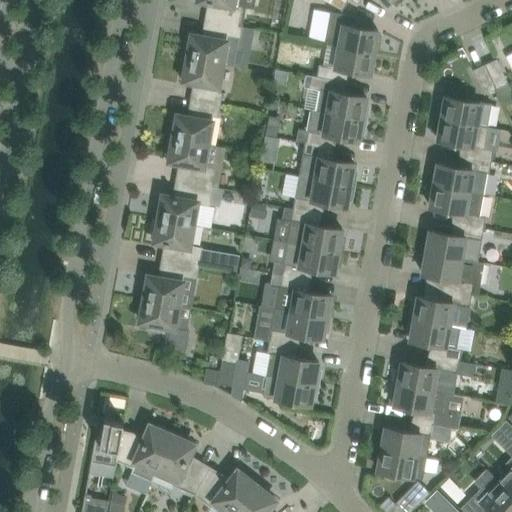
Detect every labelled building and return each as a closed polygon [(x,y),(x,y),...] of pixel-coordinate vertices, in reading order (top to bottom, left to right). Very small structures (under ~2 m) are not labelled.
[(243,0),(201,0),(213,2),(210,19),(239,24),(243,5),(243,0)] [(375,52),(379,30),(351,25),(353,15),(332,11),(326,42),(325,42),(325,43),(340,45),(375,52)] [(228,35),(241,37),(243,25),(239,24),(210,19),(207,36),(193,34),(191,40),(188,40),(185,56),(223,63),(228,35)] [(371,74),(375,52),(340,45),(336,67),(320,64),(318,75),(343,80),(345,69),(371,74)] [(218,91),(223,63),(185,56),(182,72),(186,73),(184,80),(199,82),(195,99),(221,104),(223,92),(218,91)] [(497,59),(486,64),(496,87),(508,82),(497,59)] [(496,87),(486,64),(475,69),(485,92),(496,87)] [(367,96),(341,91),(343,80),(318,75),(306,73),(304,85),(320,88),(316,109),(367,118),(369,104),(366,104),(367,96)] [(495,104),(481,102),(446,95),(442,117),(477,124),(490,126),(495,104)] [(219,116),(221,104),(195,99),(192,116),(178,114),(177,121),(174,120),(171,136),(209,143),(214,115),(219,116)] [(364,133),(367,118),(316,109),(312,109),(308,130),(299,129),(297,140),(306,141),(330,146),(333,135),(359,140),(360,132),(364,133)] [(490,126),(477,124),(442,117),(438,139),(469,145),(467,156),(492,160),(494,149),(486,147),(490,126)] [(205,164),(209,143),(171,136),(168,152),(171,153),(170,160),(184,163),(181,179),(214,186),(218,166),(205,164)] [(357,170),(353,170),(355,162),(328,157),(330,146),(306,141),(300,175),(355,185),(357,170)] [(439,162),(435,184),(485,193),(488,172),(490,172),(492,160),(467,156),(465,167),(439,162)] [(352,199),(355,185),(300,175),(294,208),(318,212),(320,201),(347,206),(348,198),(352,199)] [(211,205),(214,186),(181,179),(178,197),(164,194),(162,201),(159,200),(156,217),(194,223),(198,203),(211,205)] [(481,215),(485,193),(435,184),(431,206),(462,212),(459,223),(484,227),(486,216),(481,215)] [(265,225),(266,205),(252,204),(251,225),(265,225)] [(341,236),(343,228),(316,223),(318,212),(294,208),(285,206),(283,218),(292,219),(288,241),(343,251),(345,237),(341,236)] [(190,244),(194,223),(156,217),(153,233),(157,233),(155,240),(169,243),(166,260),(200,266),(203,246),(190,244)] [(473,244),(474,237),(482,239),(484,227),(459,223),(457,234),(431,229),(427,251),(462,257),(464,247),(467,248),(468,248),(473,244)] [(340,265),(343,251),(288,241),(284,262),(276,261),(274,272),(282,274),(307,278),(308,267),(335,272),(336,264),(340,265)] [(204,247),(201,264),(239,271),(242,253),(204,247)] [(485,262),(462,257),(427,251),(423,273),(449,278),(447,289),(448,289),(472,293),(472,294),(479,295),(485,262)] [(179,304),(185,276),(197,278),(200,266),(166,260),(163,277),(149,274),(148,281),(145,281),(142,297),(179,304)] [(329,302),(331,294),(305,290),(307,278),(282,274),(274,272),(272,284),(280,285),(276,307),(331,317),(333,303),(329,302)] [(461,326),(466,326),(472,294),(472,293),(448,289),(447,289),(445,300),(419,295),(417,303),(414,303),(411,317),(461,326)] [(177,316),(179,304),(142,297),(139,313),(142,314),(141,321),(149,322),(148,329),(169,332),(167,345),(186,348),(189,328),(185,327),(186,324),(182,317),(177,316)] [(328,331),(331,317),(276,307),(270,340),(295,344),(297,333),(323,338),(324,330),(328,331)] [(457,347),(461,326),(411,317),(408,331),(412,332),(411,339),(437,344),(435,355),(436,355),(460,360),(462,348),(457,347)] [(242,335),(229,333),(224,358),(237,360),(237,361),(238,359),(242,335)] [(322,369),(318,368),(319,360),(293,356),(295,344),(270,340),(268,351),(271,352),(267,373),(319,383),(322,369)] [(454,393),(458,372),(473,375),(475,362),(460,360),(436,355),(435,355),(433,366),(403,361),(401,369),(398,368),(395,382),(434,389),(450,392),(450,393),(454,393)] [(245,386),(249,361),(238,359),(237,361),(237,360),(233,384),(245,386)] [(511,368),(505,366),(496,398),(511,402),(511,368)] [(208,369),(207,377),(206,381),(218,383),(220,371),(208,369)] [(267,373),(263,396),(276,398),(311,404),(313,396),(317,397),(319,383),(267,373)] [(447,412),(450,393),(450,392),(434,389),(395,382),(393,396),(396,397),(395,405),(421,409),(419,420),(452,426),(455,413),(447,412)] [(122,432),(123,432),(125,421),(105,417),(104,428),(98,427),(91,463),(93,464),(93,461),(116,465),(122,432)] [(386,426),(382,448),(417,454),(417,455),(427,456),(431,438),(450,441),(452,426),(419,420),(417,432),(386,426)] [(511,425),(507,421),(494,434),(511,450),(511,449),(511,458),(509,462),(511,465),(511,469),(501,480),(511,490),(511,425)] [(122,432),(116,465),(117,465),(118,460),(135,467),(134,470),(154,478),(158,469),(174,431),(160,425),(158,427),(151,424),(145,437),(123,432),(122,432)] [(195,443),(187,440),(189,437),(174,431),(158,469),(177,478),(174,484),(195,493),(209,469),(189,456),(195,443)] [(423,478),(427,456),(417,455),(417,454),(382,448),(378,470),(423,478)] [(229,511),(235,511),(259,481),(247,472),(245,475),(239,470),(230,481),(209,469),(195,493),(212,507),(216,501),(229,511)] [(511,511),(511,490),(501,480),(489,493),(483,487),(464,506),(470,511),(511,511)] [(276,499),(269,494),(272,491),(259,481),(235,511),(268,511),(267,510),(276,499)] [(410,511),(430,492),(418,481),(398,501),(408,511),(410,511)] [(87,496),(85,508),(95,510),(94,511),(110,511),(108,511),(110,500),(87,496)] [(459,511),(448,501),(437,511),(459,511)]
